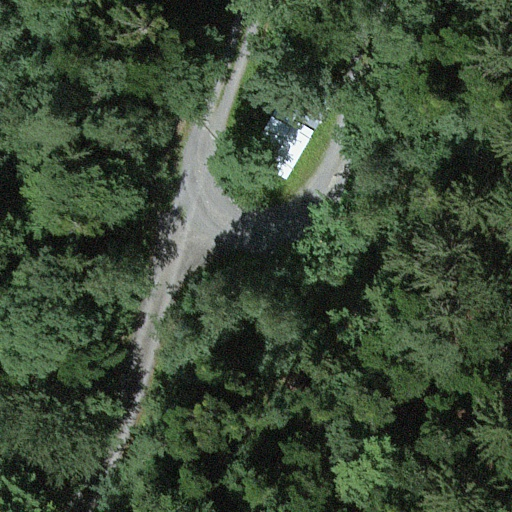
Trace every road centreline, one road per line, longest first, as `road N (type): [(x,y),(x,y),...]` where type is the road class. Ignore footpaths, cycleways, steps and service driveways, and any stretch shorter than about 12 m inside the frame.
road 1 (track): [(255,0),(184,194),(186,224),(212,247),(289,236),(323,199),(360,98),(376,0)]
road 2 (track): [(186,224),(98,490),(81,511)]
